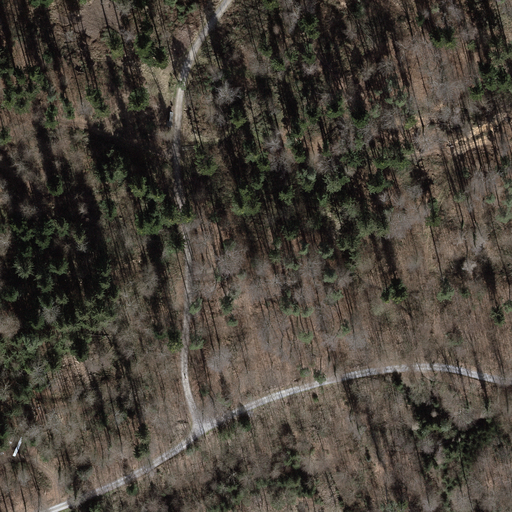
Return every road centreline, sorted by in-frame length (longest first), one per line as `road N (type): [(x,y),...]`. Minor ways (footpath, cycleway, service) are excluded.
road 1 (track): [(226,0),(187,66),(177,134),(190,283),(185,376),(205,428)]
road 2 (track): [(205,428),(283,393),(368,372),(430,366),(511,381)]
road 3 (track): [(180,188),(67,198),(35,190),(0,162)]
road 4 (track): [(0,145),(35,121),(58,122),(177,156)]
road 5 (track): [(205,428),(150,467),(50,511)]
